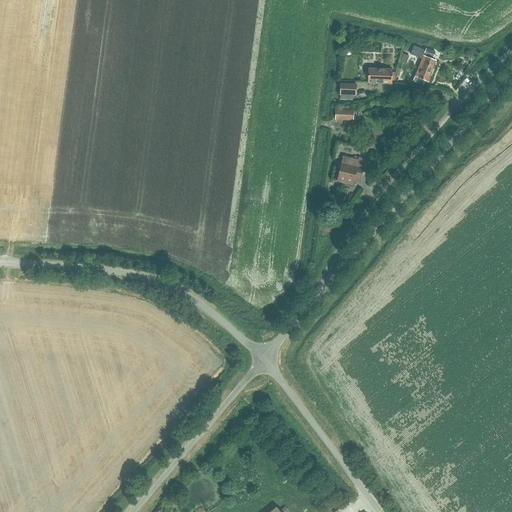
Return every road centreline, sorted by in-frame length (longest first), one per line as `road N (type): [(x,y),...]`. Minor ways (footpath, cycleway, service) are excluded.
road 1 (residential): [(324,287),(328,265),(377,195),(511,49)]
road 2 (unclassified): [(264,360),(183,296),(150,281),(0,264)]
road 3 (unclassified): [(324,287),(511,74)]
road 4 (unclassified): [(135,511),(264,360)]
road 5 (unclassified): [(376,511),(264,360)]
